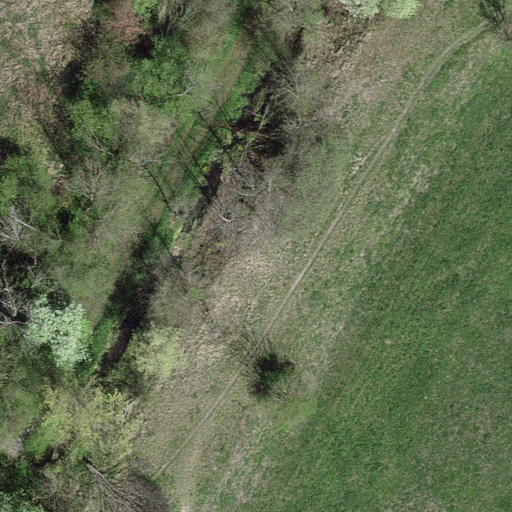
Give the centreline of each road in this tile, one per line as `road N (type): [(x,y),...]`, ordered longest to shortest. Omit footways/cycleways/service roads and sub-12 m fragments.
road 1 (track): [(0,457),(64,332),(287,0)]
road 2 (track): [(511,191),(316,511)]
